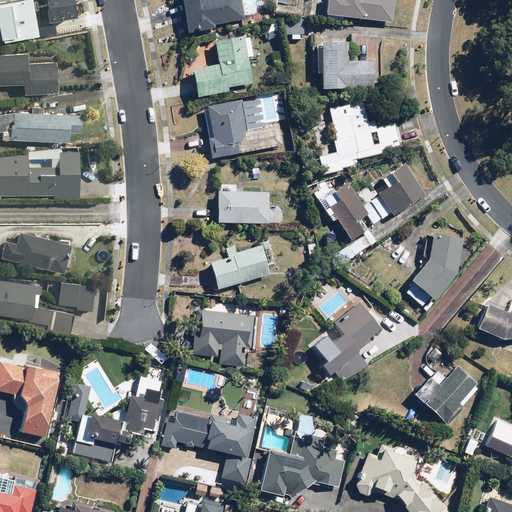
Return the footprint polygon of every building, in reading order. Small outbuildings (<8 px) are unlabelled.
[(33,17),(30,0),(14,0),(0,2),(0,41),(57,33),(54,14),(33,17)] [(241,21),(237,0),(177,0),(183,33),(211,29),(211,25),(241,21)] [(322,0),(320,15),(389,23),(392,0),(322,0)] [(282,20),(281,34),(301,35),(302,21),(282,20)] [(227,93),(226,88),(249,84),(242,38),(210,43),(214,66),(186,70),(191,99),(227,93)] [(344,60),(343,42),(317,43),(317,91),(370,90),(369,60),(344,60)] [(26,53),(0,53),(0,83),(20,83),(21,94),(55,92),(54,60),(26,61),(26,53)] [(261,124),(256,96),(200,106),(209,159),(282,146),(278,121),(261,124)] [(327,110),(335,153),(315,157),(318,174),(353,168),(351,161),(380,156),(379,150),(397,147),(393,122),(373,126),(373,122),(366,124),(362,103),(327,110)] [(0,139),(65,143),(65,134),(79,135),(80,114),(0,110),(0,139)] [(28,155),(0,154),(0,195),(79,197),(79,152),(57,152),(57,166),(28,166),(28,155)] [(385,215),(388,219),(423,194),(401,164),(385,175),(389,181),(371,194),(374,198),(362,207),(346,183),(332,192),(330,188),(314,199),(326,217),(330,215),(341,232),(347,242),(360,234),(353,224),(365,216),(371,225),(385,215)] [(266,192),(237,192),(237,185),(220,184),(220,192),(213,191),(213,224),(266,225),(266,192)] [(15,244),(4,241),(0,256),(0,257),(63,275),(71,245),(19,231),(15,244)] [(429,302),(453,273),(460,238),(428,233),(424,259),(405,282),(429,302)] [(257,245),(204,263),(214,292),(267,273),(257,245)] [(0,280),(0,317),(45,325),(44,328),(70,332),(73,314),(34,308),(38,287),(0,280)] [(352,349),(355,347),(357,350),(363,345),(361,342),(377,328),(355,303),(329,324),(337,333),(328,341),(323,335),(309,347),(320,361),(316,365),(326,377),(355,352),(352,349)] [(511,337),(511,311),(503,313),(483,304),(473,329),(499,340),(511,337)] [(217,351),(216,364),(247,367),(252,316),(192,310),(188,354),(214,357),(215,351),(217,351)] [(58,373),(23,364),(22,369),(0,362),(0,392),(10,395),(9,395),(9,396),(9,397),(9,398),(9,399),(9,400),(10,401),(10,402),(10,403),(10,404),(11,404),(11,405),(12,406),(12,407),(13,407),(13,408),(14,408),(14,409),(15,409),(15,410),(16,410),(17,411),(18,411),(19,411),(19,412),(20,412),(15,432),(41,439),(58,373)] [(426,379),(425,378),(409,396),(443,426),(460,407),(455,402),(472,384),(452,366),(441,378),(434,371),(426,379)] [(115,422),(82,415),(88,386),(70,383),(59,443),(71,445),(69,456),(109,464),(112,446),(123,448),(126,435),(136,437),(137,431),(146,433),(151,402),(124,396),(117,431),(114,431),(115,422)] [(174,443),(223,455),(218,478),(245,484),(251,459),(245,458),(255,416),(233,411),(229,428),(167,412),(158,447),(172,450),(174,443)] [(511,427),(493,420),(481,452),(509,460),(508,466),(511,468),(511,427)] [(254,491),(289,499),(307,486),(336,490),(341,459),(332,458),(333,450),(321,448),(322,437),(300,433),(298,442),(289,441),(286,456),(263,451),(254,491)] [(358,499),(375,492),(395,499),(404,511),(443,511),(413,472),(417,460),(404,453),(349,475),(358,499)] [(0,511),(30,511),(34,490),(12,486),(13,478),(0,475),(0,511)] [(231,511),(232,506),(198,498),(194,511),(231,511)] [(511,511),(511,504),(486,498),(482,511),(511,511)] [(67,510),(55,508),(54,511),(111,511),(112,510),(69,502),(67,510)]
